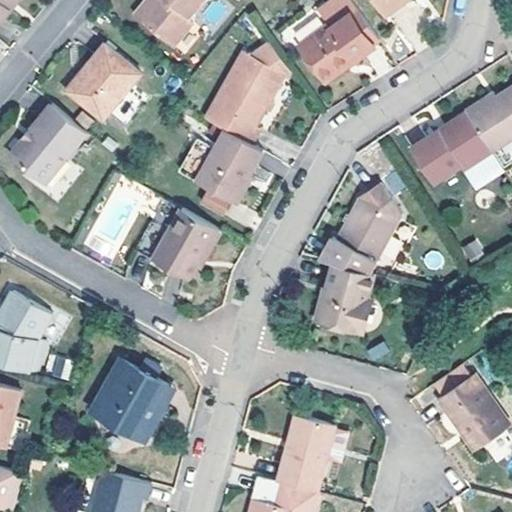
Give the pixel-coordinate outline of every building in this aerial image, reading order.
[(0,0),(0,21),(16,0),(0,0)] [(161,0),(144,0),(140,7),(151,15),(161,0)] [(161,0),(151,15),(178,35),(195,12),(190,7),(194,0),(161,0)] [(385,33),(361,0),(325,0),(322,2),(332,15),(304,35),(325,65),(350,46),(355,53),(385,33)] [(255,48),(291,69),(297,74),(301,71),(274,34),(255,48)] [(147,66),(110,40),(78,84),(115,111),(147,66)] [(233,122),(260,137),(271,120),(265,117),(291,69),(255,48),(245,42),(208,107),(233,122)] [(350,46),(325,65),(330,72),(355,53),(350,46)] [(511,74),(497,84),(468,103),(490,138),(511,124),(511,74)] [(464,97),(468,103),(497,84),(493,78),(464,97)] [(464,97),(437,114),(441,121),(468,103),(464,97)] [(20,158),(55,184),(96,125),(63,100),(20,158)] [(441,121),(437,114),(413,130),(436,165),(462,147),(468,157),(492,141),(490,138),(468,103),(441,121)] [(260,137),(233,122),(223,140),(205,130),(187,162),(205,173),(205,172),(237,190),(251,166),(255,168),(269,143),(260,137)] [(504,160),(492,141),(468,157),(480,175),(504,160)] [(251,166),(237,190),(246,194),(259,171),(255,168),(251,166)] [(369,260),(404,201),(386,170),(362,182),(337,224),(330,221),(317,246),(333,251),(369,260)] [(214,179),(206,193),(228,206),(236,192),(214,179)] [(214,236),(222,240),(230,225),(187,201),(174,224),(160,218),(146,243),(197,270),(203,257),(214,236)] [(212,261),(222,240),(214,236),(203,257),(212,261)] [(471,262),(485,253),(477,239),(462,247),(471,262)] [(369,260),(333,251),(317,307),(356,316),(366,285),(373,262),(369,260)] [(0,297),(0,357),(36,367),(45,334),(37,327),(49,309),(12,282),(0,297)] [(374,287),(366,285),(356,316),(364,319),(374,287)] [(146,435),(159,412),(149,407),(168,372),(118,346),(107,368),(118,373),(99,409),(146,435)] [(448,386),(476,367),(465,354),(438,373),(448,386)] [(68,379),(72,359),(55,355),(50,375),(68,379)] [(448,386),(443,390),(479,441),(511,417),(511,410),(480,364),(476,367),(448,386)] [(118,373),(107,368),(89,404),(99,409),(118,373)] [(149,407),(159,412),(177,377),(168,372),(149,407)] [(21,382),(0,375),(0,438),(6,440),(21,382)] [(300,404),(298,412),(291,435),(284,433),(275,468),(284,470),(318,479),(336,414),(300,404)] [(290,410),(284,433),(291,435),(298,412),(290,410)] [(9,511),(20,468),(0,462),(0,511),(9,511)] [(90,511),(135,511),(141,492),(147,494),(152,476),(105,462),(92,508),(90,511)] [(259,463),(253,487),(277,493),(284,470),(275,468),(259,463)] [(309,511),(318,479),(284,470),(277,493),(253,487),(247,511),(309,511)]
